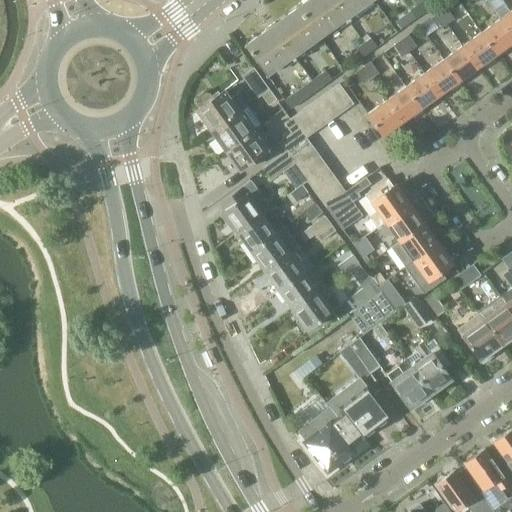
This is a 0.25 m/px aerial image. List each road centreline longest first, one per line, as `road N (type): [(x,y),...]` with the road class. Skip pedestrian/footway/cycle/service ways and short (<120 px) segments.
road 1 (secondary): [(91,129),(139,331),(231,511)]
road 2 (residential): [(320,511),(254,404),(180,221),(143,215)]
road 3 (secondary): [(260,511),(194,385),(143,215)]
road 4 (residential): [(341,511),(511,389)]
road 5 (residential): [(465,140),(431,161),(429,176),(471,237),(489,238),(511,223)]
